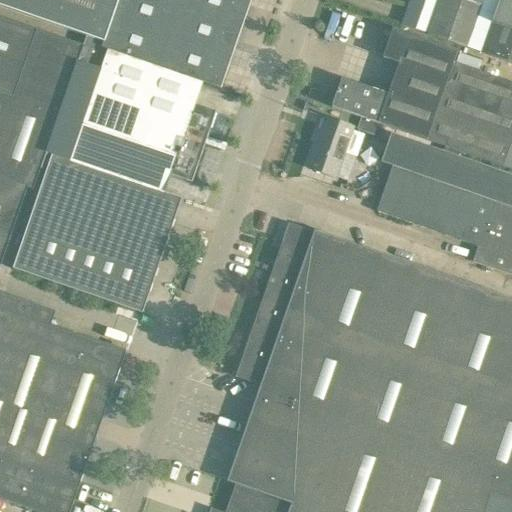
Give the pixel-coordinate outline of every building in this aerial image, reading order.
[(0,0),(0,7),(87,38),(85,45),(101,51),(102,47),(103,44),(118,1),(118,0),(0,0)] [(102,47),(101,51),(108,53),(109,50),(220,89),(251,1),(250,0),(118,0),(118,1),(103,44),(102,47)] [(410,0),(401,27),(465,50),(482,2),(482,0),(410,0)] [(511,0),(498,0),(496,7),(482,2),(465,50),(479,54),(511,65),(511,0)] [(108,53),(101,51),(85,45),(84,48),(0,18),(0,500),(33,511),(68,511),(125,352),(0,308),(0,244),(7,247),(28,189),(32,191),(45,154),(52,156),(70,162),(108,53)] [(502,170),(511,142),(511,85),(453,65),(458,51),(393,29),(383,58),(399,64),(388,97),(341,81),(331,110),(360,120),(383,128),(502,170)] [(108,53),(70,162),(164,194),(169,179),(192,187),(216,116),(194,108),(202,86),(108,53)] [(334,180),(352,130),(324,120),(307,170),(334,180)] [(379,140),(383,128),(360,120),(356,132),(379,140)] [(511,277),(511,179),(391,137),(382,165),(392,169),(376,214),(478,249),(473,264),(511,277)] [(511,142),(502,170),(511,173),(511,142)] [(164,194),(70,162),(52,156),(12,270),(141,314),(181,200),(164,194)] [(309,250),(315,233),(289,223),(283,241),(309,250)] [(511,511),(511,300),(315,232),(315,233),(309,250),(283,241),(236,377),(261,386),(228,482),(236,485),(226,511),(220,511),(211,509),(210,511),(511,511)]
